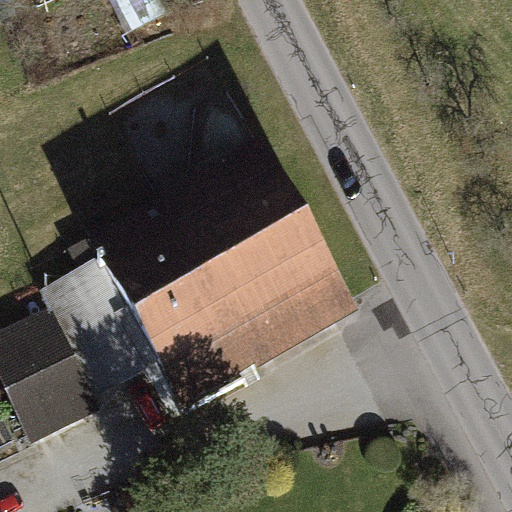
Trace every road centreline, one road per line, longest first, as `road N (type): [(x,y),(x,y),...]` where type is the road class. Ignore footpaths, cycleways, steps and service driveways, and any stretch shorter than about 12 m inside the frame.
road 1 (tertiary): [(511,457),(267,0)]
road 2 (unknown): [(448,338),(305,410),(46,511)]
